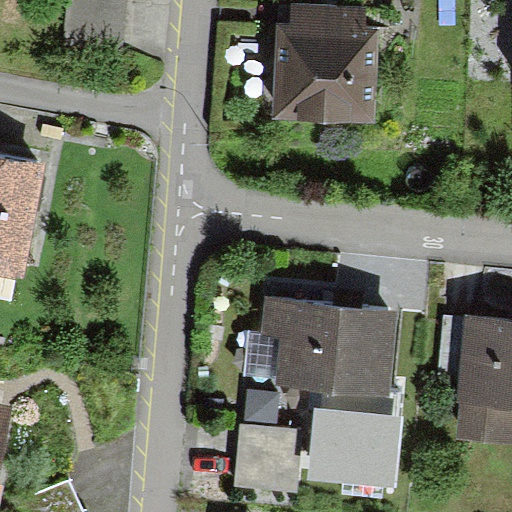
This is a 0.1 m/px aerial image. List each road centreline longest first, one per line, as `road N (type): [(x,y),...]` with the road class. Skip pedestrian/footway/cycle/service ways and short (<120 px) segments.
road 1 (residential): [(175,209),(511,242)]
road 2 (residential): [(175,209),(153,511)]
road 3 (residential): [(184,120),(0,88)]
road 4 (residential): [(195,0),(184,120)]
